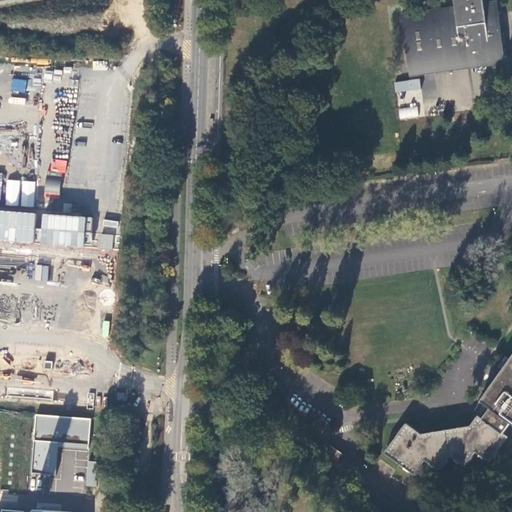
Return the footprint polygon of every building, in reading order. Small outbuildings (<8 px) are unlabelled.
[(452,0),(454,9),(401,17),(409,73),(409,72),(504,60),(505,60),(498,11),(497,3),(484,5),(483,0),(452,0)] [(395,92),(420,90),(420,79),(394,81),(395,92)] [(14,80),(13,90),(25,92),(26,81),(14,80)] [(400,120),(419,116),(416,105),(398,109),(400,120)] [(0,240),(90,248),(92,218),(42,214),(41,228),(33,228),(35,212),(0,208),(0,201),(2,173),(0,172),(0,240)] [(44,196),(59,197),(60,179),(45,178),(44,196)] [(33,208),(35,182),(7,179),(4,205),(33,208)] [(116,233),(117,221),(104,220),(103,232),(116,233)] [(97,248),(112,250),(113,235),(99,233),(97,248)] [(47,280),(48,265),(35,265),(35,280),(47,280)] [(511,357),(510,361),(501,354),(493,364),(503,371),(501,374),(505,377),(502,382),(484,406),(489,410),(482,420),(477,417),(470,427),(420,435),(405,424),(402,429),(401,428),(396,434),(397,435),(392,443),(390,442),(386,448),(388,449),(384,455),(403,469),(402,470),(408,475),(410,473),(414,476),(418,471),(418,472),(423,466),(422,465),(424,462),(429,465),(428,466),(434,470),(434,469),(439,472),(443,467),(444,468),(448,461),(447,461),(450,457),(454,460),(453,461),(459,466),(460,464),(464,468),(468,463),(469,464),(474,458),(472,457),(475,453),(479,456),(478,457),(485,461),(485,460),(490,463),(493,459),(494,460),(499,453),(497,452),(508,438),(502,434),(510,424),(511,425),(511,357)] [(505,377),(501,374),(473,415),(476,417),(477,417),(482,420),(489,410),(484,406),(502,382),(505,377)] [(262,415),(269,420),(275,411),(281,403),(274,398),(269,406),(262,415)] [(37,415),(33,474),(57,476),(60,447),(90,450),(92,419),(37,415)] [(131,448),(143,449),(143,432),(132,431),(131,448)] [(317,458),(332,469),(342,455),(326,444),(317,458)] [(86,486),(96,486),(97,461),(87,461),(86,486)]
